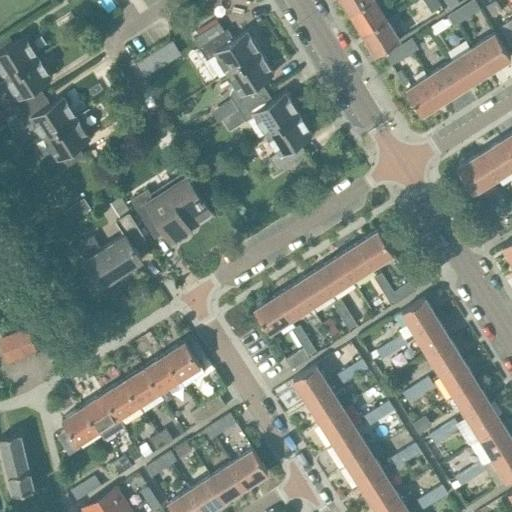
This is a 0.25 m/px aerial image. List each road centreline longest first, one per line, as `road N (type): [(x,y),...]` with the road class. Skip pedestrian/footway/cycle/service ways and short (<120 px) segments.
road 1 (residential): [(401,163),(190,296)]
road 2 (residential): [(303,483),(190,296)]
road 3 (tertiary): [(511,340),(401,163)]
road 4 (tertiary): [(401,163),(298,0)]
road 5 (residential): [(401,163),(511,98)]
